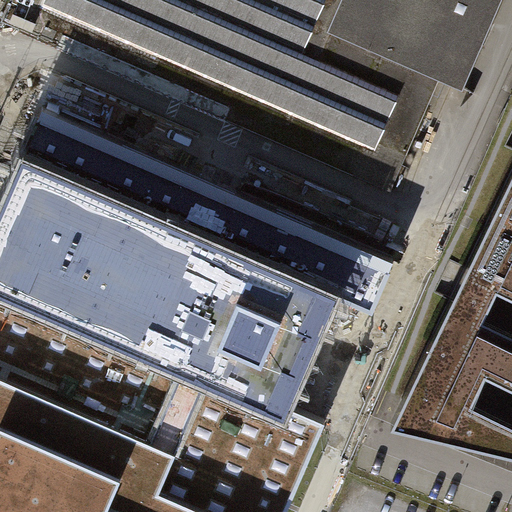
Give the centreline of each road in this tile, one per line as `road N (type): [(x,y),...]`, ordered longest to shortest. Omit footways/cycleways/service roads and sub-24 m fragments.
road 1 (residential): [(306,511),(511,51)]
road 2 (unknown): [(434,222),(253,154),(234,159),(215,203),(219,221),(399,301)]
